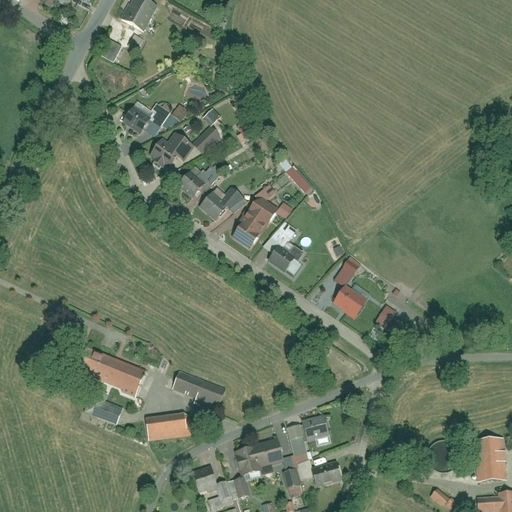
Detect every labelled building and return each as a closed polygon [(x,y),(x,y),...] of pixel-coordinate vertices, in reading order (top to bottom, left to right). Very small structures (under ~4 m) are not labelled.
[(45,0),(42,6),(51,10),(56,0),(45,0)] [(140,0),(137,0),(125,23),(146,35),(159,10),(140,0)] [(136,38),(130,49),(138,54),(144,43),(136,38)] [(111,44),(102,59),(115,66),(124,51),(111,44)] [(161,108),(156,115),(139,104),(123,126),(141,138),(151,123),(162,131),(173,115),(161,108)] [(181,110),(173,119),(182,126),(189,116),(181,110)] [(211,128),(195,147),(207,158),(224,139),(211,128)] [(239,141),(242,146),(251,141),(248,136),(239,141)] [(163,143),(152,159),(174,173),(181,162),(186,165),(195,151),(175,138),(170,147),(163,143)] [(294,169),(284,178),(313,210),(324,201),(294,169)] [(224,177),(214,170),(205,182),(215,189),(224,177)] [(190,175),(179,190),(196,202),(207,187),(190,175)] [(273,187),(264,196),(271,203),(280,194),(273,187)] [(233,192),(224,204),(214,196),(202,211),(218,224),(227,214),(231,217),(244,201),(233,192)] [(249,251),(267,226),(269,227),(278,214),(258,198),(248,212),(252,215),(233,239),(249,251)] [(296,213),(286,205),(281,213),(291,220),(296,213)] [(265,251),(275,259),(271,265),(286,277),(300,259),(286,249),(297,235),(285,226),(265,251)] [(320,265),(311,276),(320,282),(328,271),(320,265)] [(348,268),(336,285),(346,292),(358,275),(348,268)] [(350,290),(337,309),(357,323),(370,304),(350,290)] [(92,347),(80,375),(137,400),(150,372),(92,347)] [(184,371),(175,392),(221,411),(230,389),(184,371)] [(94,398),(86,416),(117,430),(125,412),(94,398)] [(147,424),(151,445),(193,438),(190,417),(147,424)] [(307,426),(310,445),(332,440),(329,421),(307,426)] [(301,429),(290,432),(303,483),(314,480),(301,429)] [(506,442),(476,443),(477,483),(508,482),(506,442)] [(428,457),(428,461),(429,468),(436,476),(444,478),(454,476),(461,468),(463,460),(461,453),(455,446),(448,443),(440,444),(431,450),(428,457)] [(242,475),(244,481),(267,476),(265,470),(285,466),(280,445),(237,454),(242,475)] [(314,474),(319,491),(343,484),(338,467),(314,474)] [(194,476),(199,494),(221,489),(216,470),(194,476)] [(284,476),(289,493),(303,489),(299,473),(284,476)] [(236,505),(247,501),(242,484),(230,487),(236,505)] [(222,491),(226,505),(233,503),(229,489),(222,491)] [(465,511),(441,490),(433,500),(446,511),(465,511)] [(511,511),(511,495),(500,496),(500,500),(479,500),(479,511),(511,511)] [(209,505),(211,511),(221,511),(225,511),(221,501),(209,505)]
